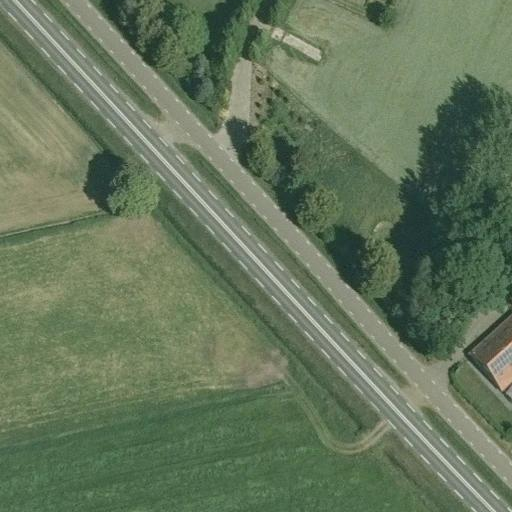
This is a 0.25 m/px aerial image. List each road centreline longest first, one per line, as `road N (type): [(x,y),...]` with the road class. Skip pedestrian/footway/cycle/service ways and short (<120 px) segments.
road 1 (primary): [(490,511),(10,0)]
road 2 (unclassified): [(511,477),(74,0)]
